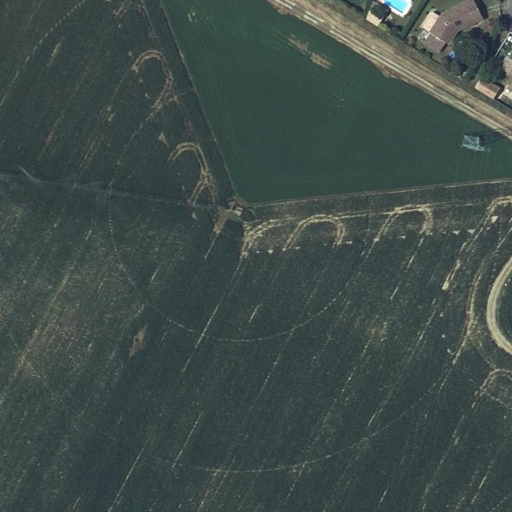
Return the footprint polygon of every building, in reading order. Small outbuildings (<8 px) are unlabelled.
[(468,0),(464,2),(473,22),(481,19),(471,0),(468,0)] [(452,29),(456,31),(473,22),(464,2),(441,13),(438,17),(429,32),(422,43),(437,53),(444,42),(452,29)] [(369,6),(365,19),(377,26),(381,20),(371,14),(374,9),(369,6)] [(422,28),(429,32),(438,17),(432,12),(429,13),(421,25),(422,28)] [(444,42),(448,44),(456,31),(452,29),(444,42)] [(481,77),(474,88),(494,98),(500,87),(481,77)]
